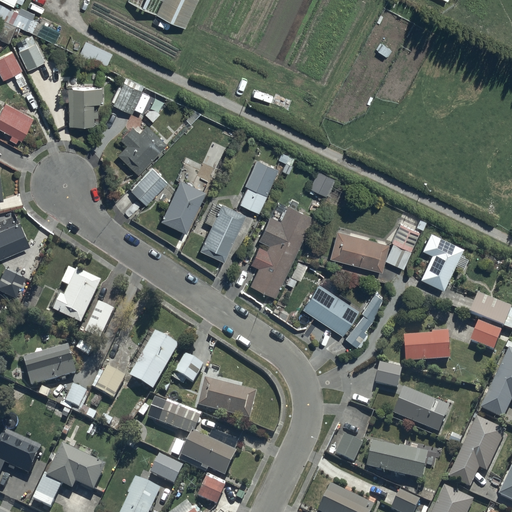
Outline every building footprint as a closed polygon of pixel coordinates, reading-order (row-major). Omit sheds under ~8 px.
[(197,0),(126,0),(127,0),(182,29),(197,0)] [(0,39),(1,40),(8,43),(12,33),(16,35),(20,28),(31,32),(36,20),(31,18),(34,13),(19,7),(18,11),(0,3),(0,39)] [(14,45),(28,71),(46,62),(32,36),(14,45)] [(111,53),(84,39),(77,54),(104,67),(105,65),(126,75),(129,69),(108,59),(111,53)] [(0,57),(0,77),(2,82),(23,72),(13,52),(0,57)] [(113,99),(111,101),(131,111),(133,107),(140,110),(148,94),(140,90),(142,85),(124,77),(120,85),(117,84),(110,98),(113,99)] [(66,83),(68,122),(97,121),(97,102),(102,101),(102,82),(66,83)] [(5,104),(0,113),(0,130),(12,137),(10,142),(17,145),(20,140),(23,142),(35,119),(5,104)] [(150,105),(144,112),(151,118),(157,111),(150,105)] [(138,129),(132,124),(121,135),(127,142),(118,151),(137,170),(167,141),(146,120),(138,129)] [(293,157),(280,151),(277,159),(284,162),(279,174),(285,176),(293,157)] [(127,169),(116,154),(109,160),(121,175),(127,169)] [(249,184),(241,202),(259,209),(278,164),(255,155),(244,182),(249,184)] [(150,165),(128,187),(145,204),(167,181),(150,165)] [(178,176),(158,219),(183,231),(203,188),(178,176)] [(259,266),(252,281),(274,291),(311,213),(296,206),(298,201),(292,198),(289,204),(286,202),(279,217),(269,212),(257,237),(268,242),(266,246),(258,242),(249,261),(259,266)] [(220,201),(199,248),(224,259),(245,212),(220,201)] [(0,254),(29,243),(19,219),(15,221),(13,217),(0,222),(0,254)] [(419,217),(416,224),(423,228),(426,220),(419,217)] [(385,258),(403,265),(417,231),(398,223),(391,241),(392,242),(385,258)] [(389,243),(335,229),(328,257),(381,271),(384,260),(389,243)] [(463,246),(430,230),(422,248),(430,252),(419,277),(444,288),(463,246)] [(5,267),(0,277),(0,287),(16,295),(25,275),(5,267)] [(52,310),(80,323),(101,279),(77,268),(76,271),(68,267),(61,282),(68,285),(63,295),(60,293),(52,310)] [(289,275),(285,281),(292,285),(296,279),(289,275)] [(317,282),(301,308),(341,332),(357,307),(317,282)] [(365,313),(349,335),(356,339),(357,338),(361,341),(367,333),(364,331),(372,320),(382,296),(374,292),(361,310),(365,313)] [(471,311),(511,327),(511,307),(511,308),(511,306),(478,293),(471,311)] [(99,302),(86,332),(101,338),(114,308),(99,302)] [(275,304),(271,313),(279,317),(283,308),(275,304)] [(471,341),(495,349),(502,330),(478,322),(471,341)] [(404,362),(450,359),(448,330),(431,331),(431,334),(403,336),(404,362)] [(130,377),(153,390),(178,345),(154,332),(130,377)] [(481,406),(503,416),(511,400),(511,342),(507,340),(504,347),(507,348),(481,406)] [(31,385),(77,372),(69,344),(22,357),(31,385)] [(171,376),(183,383),(186,378),(192,381),(203,364),(185,353),(171,376)] [(375,383),(396,388),(401,367),(379,362),(375,383)] [(90,387),(113,399),(126,374),(108,365),(104,372),(100,370),(90,387)] [(205,377),(197,406),(249,419),(256,391),(205,377)] [(158,388),(166,391),(170,383),(162,380),(158,388)] [(63,401),(78,408),(86,391),(71,384),(63,401)] [(392,414),(438,432),(449,404),(403,386),(392,414)] [(146,418),(191,436),(193,432),(200,416),(154,397),(146,418)] [(96,412),(83,406),(80,412),(93,418),(96,412)] [(354,406),(351,414),(367,420),(370,412),(354,406)] [(114,418),(105,413),(101,420),(110,425),(114,418)] [(474,413),(445,477),(469,488),(479,468),(488,472),(508,428),(474,413)] [(0,438),(0,470),(3,463),(29,475),(41,447),(4,430),(0,438)] [(205,471),(208,466),(223,474),(234,451),(193,432),(191,436),(182,455),(202,465),(200,469),(205,471)] [(334,453),(354,462),(364,442),(344,432),(334,453)] [(452,433),(449,440),(458,445),(462,438),(452,433)] [(44,473),(31,501),(51,511),(64,484),(74,489),(76,483),(93,491),(107,462),(64,441),(48,475),(44,473)] [(371,442),(366,470),(421,481),(427,453),(371,442)] [(151,472),(174,483),(182,464),(159,454),(151,472)] [(511,462),(496,496),(511,503),(511,462)] [(119,511),(149,511),(162,487),(135,475),(127,492),(129,492),(119,511)] [(196,496),(218,505),(226,483),(204,475),(196,496)] [(316,511),(370,511),(374,505),(330,485),(316,511)] [(431,511),(468,511),(475,499),(444,485),(431,511)] [(391,508),(399,511),(414,511),(421,498),(400,488),(391,508)] [(240,489),(236,496),(243,499),(246,492),(240,489)]
